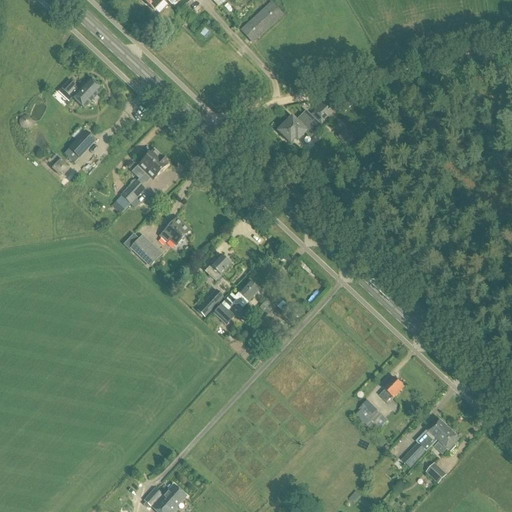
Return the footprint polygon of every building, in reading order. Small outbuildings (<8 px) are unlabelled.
[(166,0),(142,0),(154,10),(163,0),(165,1),(166,0)] [(252,44),(283,15),(271,2),(240,31),(252,44)] [(210,33),(207,40),(213,42),(216,35),(210,33)] [(96,96),(101,90),(89,80),(79,91),(75,87),(76,86),(70,80),(58,93),(68,103),(73,97),(85,108),(90,102),(94,105),(99,100),(96,96)] [(342,95),(335,102),(338,106),(345,113),(352,105),(342,95)] [(321,124),(338,106),(329,96),(311,115),(321,124)] [(311,138),(321,127),(306,112),(296,122),(292,118),(279,132),(290,143),(295,138),(297,140),(305,133),(311,138)] [(345,143),(352,136),(338,122),(331,130),(345,143)] [(75,140),(83,131),(80,128),(71,137),(75,140)] [(74,164),(96,142),(86,132),(64,155),(74,164)] [(153,181),(169,165),(169,162),(165,158),(162,158),(154,150),(138,167),(139,168),(146,174),(153,181)] [(61,179),(71,169),(61,160),(51,170),(61,179)] [(139,180),(146,174),(139,168),(133,175),(139,180)] [(130,206),(145,190),(135,181),(120,196),(130,206)] [(176,246),(189,232),(176,220),(160,237),(166,243),(169,240),(176,246)] [(139,240),(133,235),(123,246),(130,253),(132,251),(149,269),(162,256),(142,236),(139,240)] [(216,282),(231,265),(220,256),(205,273),(216,282)] [(248,302),(258,291),(249,283),(239,294),(239,293),(235,298),(231,295),(213,314),(226,327),(235,318),(228,311),(233,306),(239,305),(243,309),(248,302)] [(205,319),(224,298),(215,291),(196,312),(205,319)] [(289,308),(282,302),(277,307),(283,313),(281,315),(292,325),(296,321),(285,311),(289,308)] [(279,324),(275,327),(284,335),(288,330),(280,322),(279,324)] [(399,383),(395,378),(384,390),(385,390),(380,396),(387,403),(393,397),(394,398),(404,387),(403,387),(403,385),(401,383),(399,383)] [(379,431),(388,421),(377,411),(378,411),(367,401),(358,411),(359,412),(355,416),(371,430),(374,427),(379,431)] [(405,435),(419,422),(413,417),(400,430),(405,435)] [(438,440),(448,430),(444,426),(444,424),(442,422),(440,422),(430,433),(429,431),(423,437),(431,445),(437,439),(438,440)] [(448,430),(438,440),(440,442),(434,448),(442,456),(448,450),(451,453),(456,447),(454,445),(460,440),(457,438),(457,436),(455,434),(453,434),(448,430)] [(410,469),(427,452),(418,444),(402,461),(410,469)] [(438,485),(447,476),(435,464),(426,473),(438,485)] [(186,497),(173,486),(164,496),(162,495),(158,500),(152,494),(145,502),(156,511),(175,511),(178,510),(176,509),(186,497)] [(115,491),(94,511),(133,511),(135,510),(115,491)] [(354,504),(361,496),(356,492),(349,500),(354,504)]
